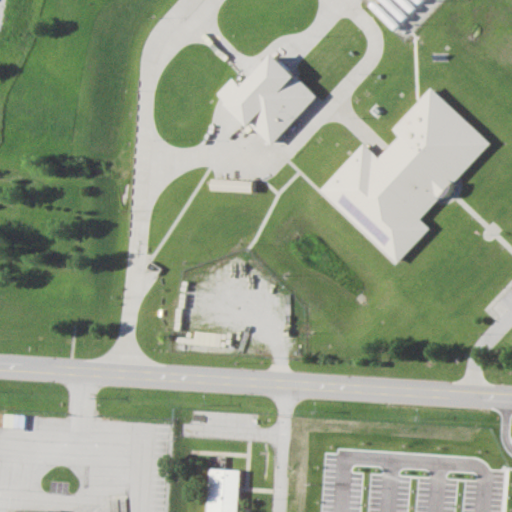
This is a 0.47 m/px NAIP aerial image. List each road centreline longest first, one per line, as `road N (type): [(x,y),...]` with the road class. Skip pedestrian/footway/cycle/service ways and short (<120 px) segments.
road 1 (residential): [(0,366),(511,398)]
road 2 (residential): [(284,382),(276,511)]
